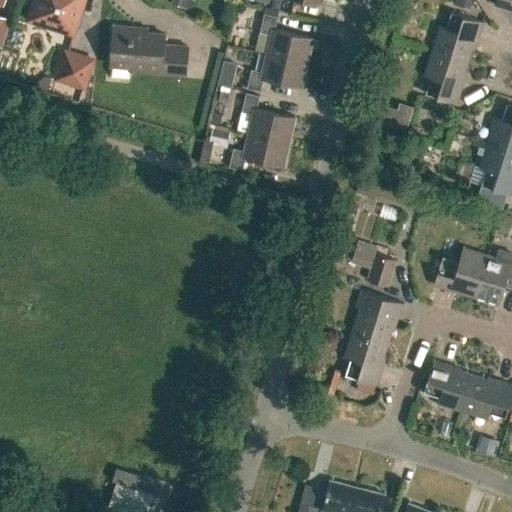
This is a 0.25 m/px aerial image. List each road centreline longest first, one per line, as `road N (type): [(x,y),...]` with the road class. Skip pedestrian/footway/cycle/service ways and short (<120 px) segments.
road 1 (residential): [(364,0),(264,415)]
road 2 (residential): [(385,443),(423,334),(443,322),(511,336)]
road 3 (residential): [(385,443),(511,487)]
road 4 (residential): [(264,415),(385,443)]
